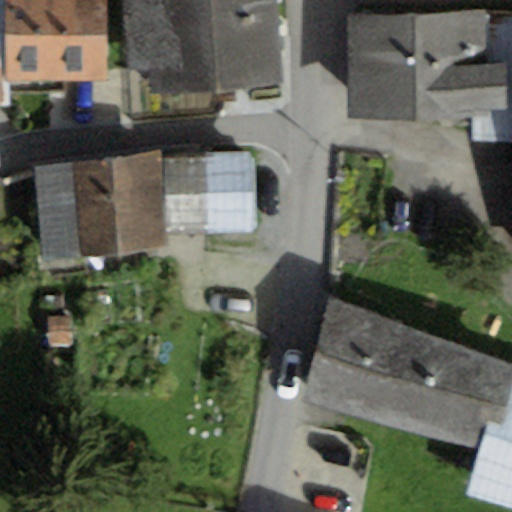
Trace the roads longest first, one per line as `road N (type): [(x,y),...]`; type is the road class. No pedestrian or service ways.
road 1 (residential): [(256,511),(319,121)]
road 2 (residential): [(0,163),(61,146),(319,121)]
road 3 (residential): [(319,121),(316,0)]
